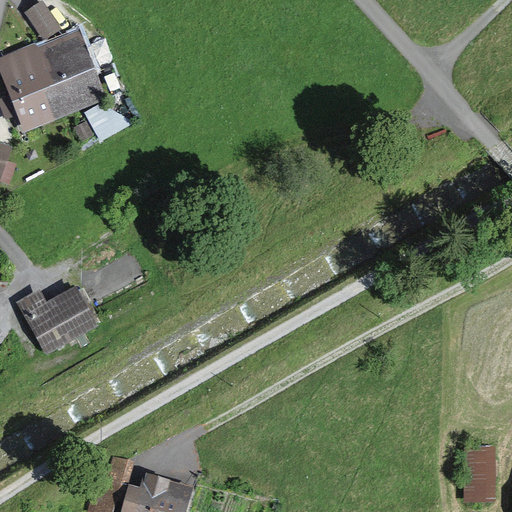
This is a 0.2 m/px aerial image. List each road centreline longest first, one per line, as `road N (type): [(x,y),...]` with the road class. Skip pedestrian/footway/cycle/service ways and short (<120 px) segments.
road 1 (track): [(511,183),(0,505)]
road 2 (track): [(186,199),(297,144),(419,127),(450,111)]
road 3 (residential): [(361,0),(428,64),(450,111),(511,179)]
